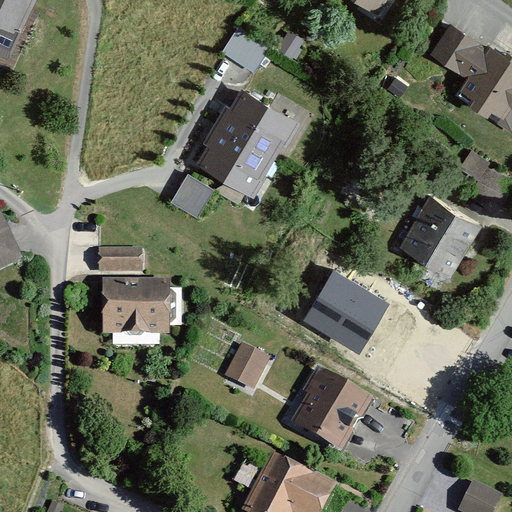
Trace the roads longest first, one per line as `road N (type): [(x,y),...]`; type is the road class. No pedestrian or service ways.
road 1 (residential): [(93,0),(62,237),(51,429),(64,468),(95,491),(149,511)]
road 2 (unclassified): [(511,311),(397,511)]
